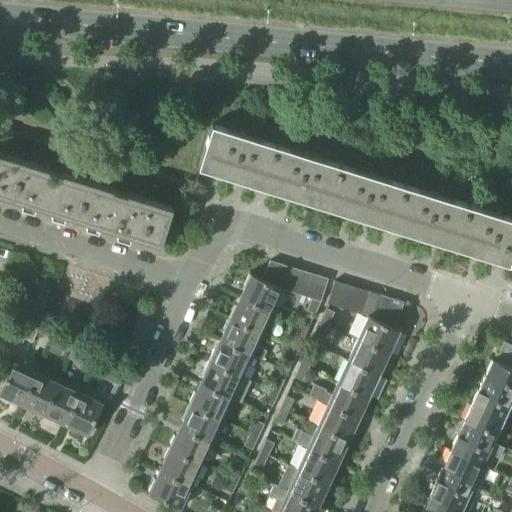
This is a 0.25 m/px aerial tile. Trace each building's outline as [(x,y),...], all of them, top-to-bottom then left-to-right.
[(248,181),(277,190),(495,258),(503,261),(503,262),(508,263),(511,251),(511,218),(356,169),(290,149),(213,125),(213,124),(211,124),(209,129),(209,128),(207,134),(208,135),(198,166),(199,167),(199,166),(248,181)] [(0,194),(46,209),(129,235),(160,244),(172,206),(127,193),(126,194),(113,190),(112,188),(63,173),(62,174),(49,170),(48,168),(0,152),(0,194)] [(269,260),(261,279),(276,286),(283,264),(269,260)] [(294,268),(283,264),(276,286),(282,288),(288,290),(294,268)] [(306,271),(294,268),(288,290),(299,294),(306,271)] [(317,275),(306,271),(299,294),(310,298),(317,275)] [(244,286),(240,295),(272,310),(282,288),(276,286),(261,279),(249,273),(243,285),(244,286)] [(327,278),(317,275),(310,298),(311,298),(320,300),(327,278)] [(327,303),(339,307),(346,284),(334,280),(327,303)] [(339,307),(350,311),(357,288),(346,284),(339,307)] [(350,311),(362,314),(369,291),(357,288),(350,311)] [(362,314),(365,315),(368,316),(373,318),(380,295),(369,291),(362,314)] [(234,305),(228,317),(261,332),(272,310),(240,295),(235,305),(234,305)] [(380,295),(373,318),(384,323),(392,298),(380,295)] [(306,310),(315,314),(320,300),(311,298),(306,310)] [(384,323),(395,328),(403,302),(392,298),(384,323)] [(325,308),(320,320),(328,324),(333,312),(325,308)] [(366,316),(356,337),(390,352),(395,340),(394,340),(398,330),(399,331),(400,330),(395,328),(384,323),(373,318),(368,316),(365,315),(366,316)] [(224,330),(219,340),(251,354),(262,359),(266,350),(255,345),(261,332),(228,317),(223,329),(224,330)] [(38,329),(37,329),(19,320),(9,342),(20,347),(24,338),(31,341),(38,329)] [(328,324),(320,320),(314,333),(322,337),(328,324)] [(295,333),(290,345),(299,349),(309,326),(301,323),(295,333)] [(61,349),(65,341),(52,335),(48,344),(61,349)] [(356,337),(346,359),(378,374),(382,364),(384,364),(390,352),(356,337)] [(214,348),(208,360),(241,375),(251,354),(219,340),(215,349),(214,348)] [(511,344),(504,341),(495,360),(494,361),(506,366),(511,353),(511,344)] [(299,349),(290,345),(285,357),(293,360),(299,349)] [(85,355),(73,349),(69,357),(81,363),(85,355)] [(305,352),(299,364),(307,368),(313,355),(305,352)] [(346,359),(336,380),(369,395),(375,384),(373,383),(378,374),(346,359)] [(492,359),(481,381),(511,395),(511,369),(506,366),(494,361),(495,360),(492,359)] [(11,399),(21,403),(35,371),(14,361),(13,360),(6,377),(0,388),(0,394),(11,400),(11,399)] [(123,373),(95,360),(89,370),(118,384),(119,383),(118,382),(122,374),(123,374),(123,373)] [(204,373),(199,383),(231,397),(241,402),(251,380),(241,375),(208,360),(203,373),(204,373)] [(307,368),(299,364),(293,377),(302,380),(307,368)] [(30,409),(42,414),(57,381),(35,371),(21,403),(30,408),(30,409)] [(276,375),(271,388),(278,392),(284,379),(276,375)] [(308,393),(326,402),(358,417),(362,408),(363,408),(369,395),(336,380),(330,393),(324,390),(325,388),(313,382),(308,393)] [(55,419),(65,424),(79,392),(57,381),(42,414),(54,420),(55,419)] [(511,395),(481,381),(470,404),(502,418),(507,407),(509,408),(511,400),(511,395)] [(194,392),(188,404),(221,419),(231,397),(199,383),(195,392),(194,392)] [(278,392),(271,388),(265,400),(273,404),(278,392)] [(79,392),(65,424),(74,428),(74,429),(86,435),(102,401),(101,401),(79,392)] [(285,395),(279,408),(287,411),(293,399),(285,395)] [(326,402),(316,424),(349,439),(355,428),(353,427),(358,417),(326,402)] [(184,417),(179,426),(211,441),(221,419),(188,404),(183,416),(184,417)] [(470,404),(460,426),(493,441),(498,432),(496,431),(502,418),(470,404)] [(287,411),(279,408),(273,420),(281,424),(287,411)] [(256,418),(250,431),(259,435),(264,422),(256,418)] [(290,439),(306,446),(338,460),(342,451),(343,451),(349,439),(316,424),(311,434),(295,427),(290,439)] [(174,435),(168,448),(201,463),(211,441),(179,426),(175,436),(174,435)] [(460,426),(450,448),(481,462),(486,451),(499,457),(504,446),(493,441),(460,426)] [(259,435),(250,431),(244,444),(253,448),(259,435)] [(264,439),(259,451),(267,455),(273,442),(264,439)] [(306,446),(296,468),(329,483),(334,471),(333,470),(338,460),(306,446)] [(163,460),(159,470),(191,485),(201,463),(168,448),(162,460),(163,460)] [(450,448),(440,470),(478,488),(488,466),(481,463),(481,462),(450,448)] [(267,455),(259,451),(253,463),(261,467),(267,455)] [(236,462),(230,475),(238,479),(244,466),(236,462)] [(286,463),(276,484),(318,504),(322,495),(323,495),(329,483),(296,468),(286,463)] [(191,485),(159,470),(155,480),(153,479),(148,492),(180,507),(191,485)] [(434,483),(429,493),(461,507),(467,511),(478,488),(440,470),(434,483)] [(238,479),(230,475),(224,487),(232,491),(238,479)] [(244,482),(238,495),(247,499),(252,486),(244,482)] [(270,509),(276,511),(277,511),(314,511),(318,504),(276,484),(272,483),(267,494),(275,498),(270,509)] [(429,493),(420,511),(458,511),(461,507),(429,493)] [(247,499),(238,495),(233,507),(241,511),(247,499)]
